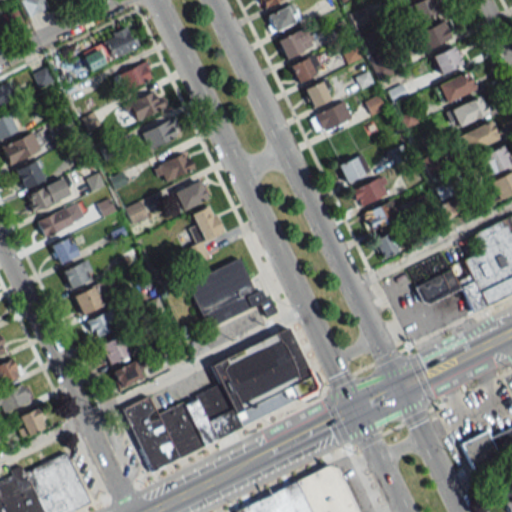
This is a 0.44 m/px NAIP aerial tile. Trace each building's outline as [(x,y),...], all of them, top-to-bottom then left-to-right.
[(19,0),(28,16),(47,7),(43,0),(19,0)] [(417,0),(400,8),(408,26),(435,14),(429,0),(417,0)] [(262,15),(270,32),(297,19),(289,3),(262,15)] [(410,36),(420,52),(448,37),(438,20),(410,36)] [(123,26),(110,32),(112,36),(102,41),(110,58),(133,47),(123,26)] [(274,40),(283,59),(311,45),(302,26),(274,40)] [(429,57),(439,74),(461,61),(451,44),(429,57)] [(95,50),(81,56),(87,69),(101,62),(95,50)] [(319,71),(311,54),(287,65),(295,82),(319,71)] [(143,60),(116,74),(124,90),(148,78),(144,69),(147,68),(143,60)] [(443,102),(473,89),(464,70),(435,84),(443,102)] [(301,89),(310,106),(331,96),(322,79),(301,89)] [(0,106),(14,99),(5,81),(0,83),(0,106)] [(150,90),(125,102),(133,119),(155,109),(153,105),(161,102),(158,95),(153,98),(150,90)] [(449,111),(458,126),(487,109),(478,94),(449,111)] [(307,117),(315,133),(349,117),(341,100),(307,117)] [(6,111),(0,114),(0,137),(16,130),(6,111)] [(139,132),(147,148),(176,134),(168,118),(139,132)] [(460,132),(467,150),(495,139),(488,121),(460,132)] [(30,131),(0,145),(0,148),(8,164),(38,149),(30,131)] [(483,175),(508,165),(500,145),(475,156),(483,175)] [(180,152),(183,159),(186,157),(191,167),(163,181),(159,174),(154,176),(151,169),(156,166),(155,164),(180,152)] [(344,182),(367,170),(358,153),(335,165),(344,182)] [(36,157),(12,169),(22,189),(42,179),(36,168),(40,166),(36,157)] [(511,168),(487,182),(496,199),(511,190),(511,168)] [(57,177),(26,193),(34,208),(65,193),(57,177)] [(382,194),(375,177),(349,190),(356,206),(382,194)] [(178,211),(205,198),(197,180),(169,193),(178,211)] [(397,216),(388,199),(359,213),(367,230),(397,216)] [(122,208),(130,223),(145,215),(137,200),(122,208)] [(74,201),(35,221),(42,236),(81,217),(74,201)] [(206,205),(189,214),(195,224),(187,228),(194,242),(184,247),(192,262),(208,254),(201,240),(220,231),(206,205)] [(511,289),(511,214),(470,233),(478,252),(461,259),(467,274),(453,280),(448,270),(412,285),(420,304),(459,287),(469,309),(511,289)] [(379,258),(396,251),(388,232),(371,239),(379,258)] [(69,234),(48,245),(57,262),(75,253),(70,244),(74,242),(69,234)] [(236,257),(252,289),(256,287),(262,298),(266,297),(273,311),(264,315),(257,301),(206,326),(184,283),(236,257)] [(84,259),(60,271),(68,288),(88,277),(85,271),(89,269),(84,259)] [(108,298),(98,281),(70,297),(80,314),(108,298)] [(116,328),(107,309),(83,321),(93,340),(116,328)] [(120,410),(149,469),(315,388),(285,326),(205,365),(214,383),(191,394),(193,398),(181,405),(179,401),(154,413),(146,397),(120,410)] [(107,364),(127,354),(118,335),(97,345),(107,364)] [(0,384),(19,378),(13,359),(0,362),(0,384)] [(141,378),(134,360),(108,371),(116,388),(141,378)] [(3,391),(10,408),(29,399),(22,383),(3,391)] [(44,426),(35,407),(11,418),(20,437),(44,426)] [(486,431),(459,442),(470,469),(511,452),(511,425),(488,436),(486,431)] [(0,511),(77,511),(89,507),(65,452),(22,470),(21,469),(0,478),(0,511)] [(354,511),(336,467),(223,511),(354,511)] [(511,511),(511,498),(503,503),(507,511),(511,511)]
